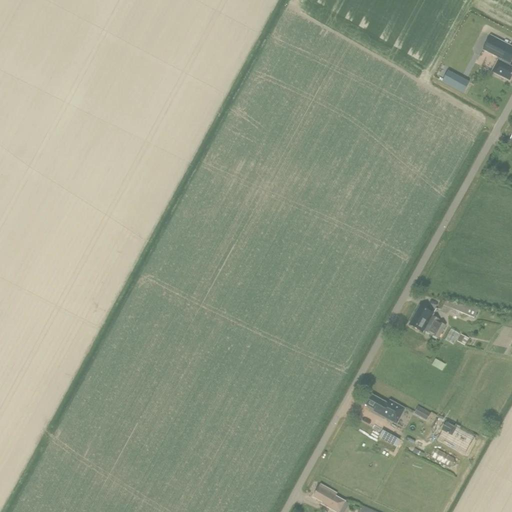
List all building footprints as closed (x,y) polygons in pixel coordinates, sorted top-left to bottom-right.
[(498,60),(491,72),(509,81),(511,74),(511,66),(500,61),(501,59),(509,63),(511,58),(511,46),(490,35),(483,50),(499,58),(498,60)] [(448,71),(442,81),(463,93),(469,82),(448,71)] [(451,302),(444,300),(440,310),(447,314),(449,308),(473,319),(478,309),(451,302)] [(424,331),(438,339),(445,325),(438,321),(439,319),(432,316),(434,313),(419,305),(409,325),(423,332),(424,331)] [(464,345),(468,338),(461,334),(457,341),(464,345)] [(404,408),(390,401),(388,404),(370,394),(364,404),(374,409),(373,411),(382,416),(395,423),(404,408)] [(414,413),(426,420),(430,413),(417,407),(414,413)] [(434,414),(424,432),(449,446),(459,428),(434,414)] [(379,436),(379,437),(380,438),(381,438),(394,445),(396,447),(400,441),(382,431),(381,433),(379,436)] [(438,448),(433,457),(452,467),(457,459),(438,448)] [(330,509),(336,511),(338,511),(344,502),(336,497),(337,497),(335,496),(336,494),(320,484),(313,497),(322,502),(321,504),(330,509)]
